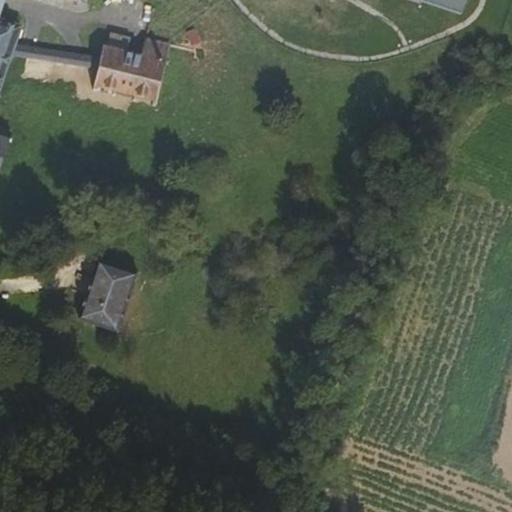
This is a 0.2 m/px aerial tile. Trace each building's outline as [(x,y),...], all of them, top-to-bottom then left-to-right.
[(424,0),(460,11),(461,6),(444,0),(424,0)] [(0,167),(12,132),(0,128),(0,90),(11,58),(14,49),(20,29),(0,22),(0,167)] [(101,60),(98,70),(94,89),(153,103),(167,48),(144,43),(140,59),(104,50),(101,60)] [(101,60),(14,49),(11,58),(98,70),(101,60)] [(157,296),(117,283),(98,343),(138,356),(157,296)]
